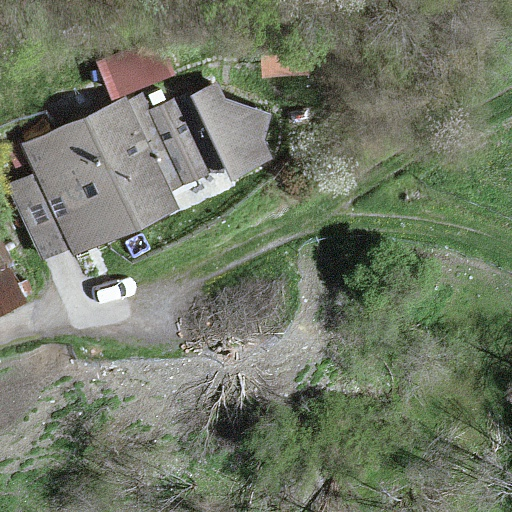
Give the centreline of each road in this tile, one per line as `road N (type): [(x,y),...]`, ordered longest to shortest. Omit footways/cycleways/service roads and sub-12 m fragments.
road 1 (track): [(511,259),(460,238),(394,226),(312,227),(174,292),(0,349)]
road 2 (track): [(511,101),(312,227)]
